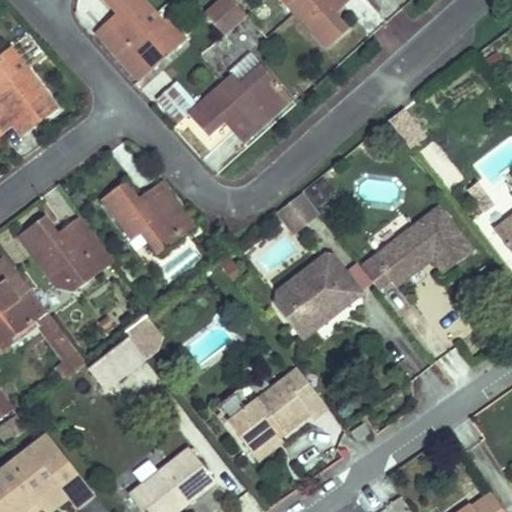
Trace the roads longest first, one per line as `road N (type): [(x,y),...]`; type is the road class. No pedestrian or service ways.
road 1 (residential): [(479,0),(257,197),(225,199),(194,188),(122,107)]
road 2 (residential): [(303,511),(511,363)]
road 3 (residential): [(122,107),(0,200)]
road 4 (residential): [(122,107),(37,2)]
